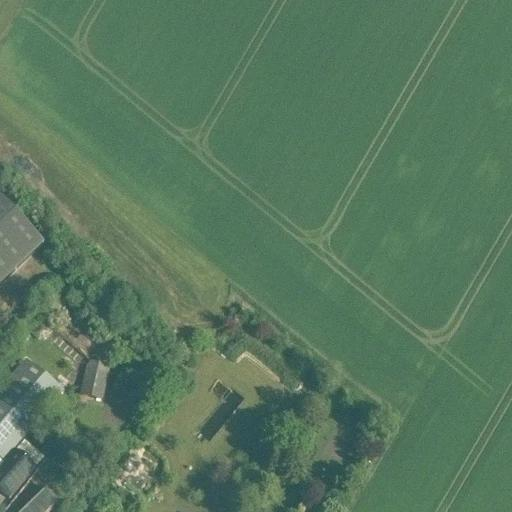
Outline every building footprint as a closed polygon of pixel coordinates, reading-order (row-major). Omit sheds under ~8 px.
[(0,291),(44,248),(0,203),(0,291)] [(25,366),(0,394),(0,464),(3,468),(63,398),(25,366)] [(86,366),(79,401),(101,406),(109,371),(86,366)] [(110,393),(105,422),(129,426),(134,396),(110,393)] [(35,473),(14,455),(0,471),(0,497),(8,504),(35,473)] [(51,511),(57,506),(45,493),(25,511),(51,511)]
